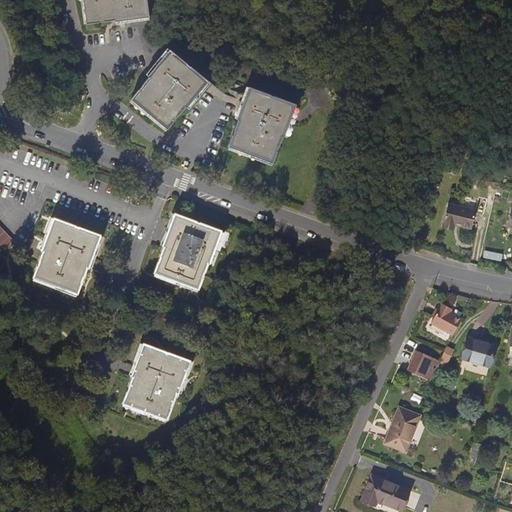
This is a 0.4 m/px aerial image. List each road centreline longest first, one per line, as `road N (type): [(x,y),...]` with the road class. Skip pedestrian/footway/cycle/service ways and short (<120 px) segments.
road 1 (tertiary): [(168,175),(428,266)]
road 2 (residential): [(428,266),(323,511)]
road 3 (residential): [(152,218),(0,163)]
road 4 (residential): [(81,145),(105,94),(86,63),(69,0)]
